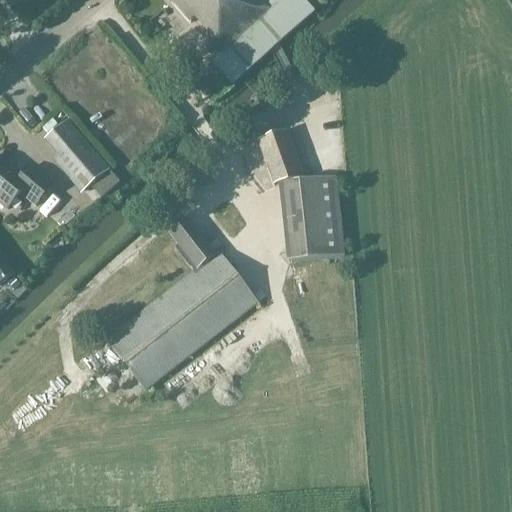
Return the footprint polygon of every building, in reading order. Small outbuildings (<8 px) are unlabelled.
[(231,86),(314,13),(302,0),(170,0),(190,23),(195,19),(206,32),(201,36),(219,56),(210,64),(217,72),(218,71),(231,86)] [(168,44),(186,27),(177,18),(159,35),(168,44)] [(85,193),(109,173),(67,123),(47,140),(60,155),(56,159),(85,193)] [(273,187),(282,184),(302,177),(286,132),(258,142),(273,187)] [(232,151),(239,190),(258,187),(251,148),(232,151)] [(37,208),(52,189),(29,170),(22,180),(0,161),(0,207),(7,213),(22,195),(37,208)] [(336,179),(282,184),(290,264),(345,259),(336,179)] [(215,257),(211,252),(187,221),(169,235),(178,246),(174,249),(193,273),(106,341),(145,392),(257,305),(218,254),(215,257)] [(0,285),(14,275),(0,256),(0,285)]
